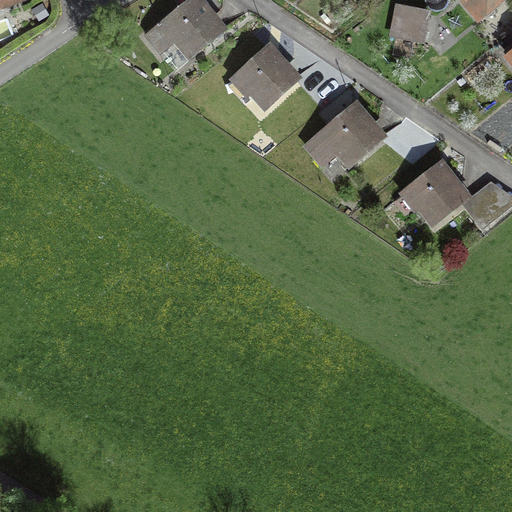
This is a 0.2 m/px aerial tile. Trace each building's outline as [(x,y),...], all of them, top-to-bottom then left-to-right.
[(15,0),(0,0),(0,8),(16,2),(15,0)] [(458,0),(474,21),(500,0),(458,0)] [(193,2),(151,37),(164,52),(173,45),(186,60),(219,33),(193,2)] [(421,17),(400,11),(394,35),(415,41),(421,17)] [(267,53),(236,79),(261,109),(292,83),(267,53)] [(354,113),(309,148),(321,163),(335,153),(346,167),(377,144),(354,113)] [(439,170),(406,195),(427,223),(460,198),(439,170)] [(492,190),(468,209),(481,226),(505,207),(492,190)]
